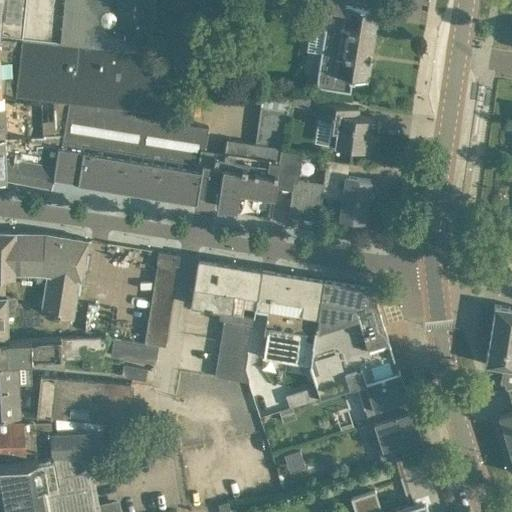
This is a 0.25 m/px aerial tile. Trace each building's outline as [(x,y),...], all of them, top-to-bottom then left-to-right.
[(0,0),(0,2),(153,18),(154,0),(0,0)] [(374,0),(323,0),(320,26),(325,27),(316,84),(350,89),(352,75),(367,78),(378,4),(374,4),(374,0)] [(150,49),(153,18),(0,2),(0,33),(23,36),(150,49)] [(53,98),(68,99),(136,107),(158,109),(164,50),(150,49),(23,36),(0,33),(0,92),(2,92),(3,92),(53,98)] [(182,111),(200,114),(204,80),(186,77),(182,111)] [(226,138),(223,155),(214,154),(213,163),(203,161),(201,168),(197,193),(217,196),(216,202),(222,203),(261,210),(261,209),(271,211),(274,186),(280,147),(288,93),(264,89),(256,143),(226,138)] [(0,133),(39,131),(42,131),(41,119),(41,101),(3,96),(3,92),(2,92),(0,92),(0,133)] [(311,95),(293,93),(292,104),(309,106),(311,95)] [(64,130),(68,99),(53,98),(53,119),(54,130),(64,130)] [(81,181),(90,182),(91,175),(95,175),(99,152),(201,168),(203,161),(209,125),(135,113),(136,107),(68,99),(64,130),(54,130),(42,131),(39,131),(29,182),(52,186),(53,179),(60,180),(63,184),(78,186),(81,184),(81,181)] [(358,106),(339,103),(323,101),(321,118),(332,120),(328,143),(368,149),(373,117),(357,114),(358,106)] [(0,177),(6,178),(6,177),(29,182),(39,131),(0,133),(0,177)] [(280,147),(274,186),(291,188),(287,214),(319,219),(322,194),(324,181),(323,181),(298,177),(302,150),(280,147)] [(197,193),(199,180),(201,168),(99,152),(95,175),(91,175),(90,182),(196,199),(197,193)] [(326,157),(323,181),(324,181),(322,194),(342,197),(339,216),(352,218),(352,216),(364,217),(370,178),(348,174),(350,161),(326,157)] [(40,311),(73,316),(80,277),(82,278),(88,238),(45,230),(15,230),(15,229),(0,228),(0,274),(3,274),(14,274),(14,271),(37,272),(35,280),(45,281),(40,311)] [(171,251),(160,249),(158,249),(156,260),(157,260),(178,264),(180,252),(176,252),(171,251)] [(225,308),(222,308),(230,260),(198,255),(194,275),(190,303),(201,304),(200,310),(224,314),(225,308)] [(262,266),(230,260),(222,308),(225,308),(224,314),(224,318),(214,375),(249,380),(245,367),(247,352),(255,304),(259,285),(262,266)] [(267,332),(263,354),(310,364),(319,313),(325,276),(293,271),(275,268),(262,266),(259,285),(255,304),(269,306),(264,331),(267,331),(267,332)] [(0,337),(8,338),(7,310),(17,300),(17,295),(7,296),(7,292),(4,292),(3,274),(0,274),(0,337)] [(397,369),(394,354),(389,340),(376,299),(369,297),(372,283),(325,276),(319,313),(310,364),(314,376),(315,383),(320,396),(357,384),(399,370),(399,369),(397,369)] [(503,365),(511,366),(511,305),(494,303),(485,362),(503,365)] [(0,358),(17,358),(38,357),(88,356),(103,359),(107,334),(70,335),(59,337),(8,338),(0,337),(0,358)] [(157,344),(144,341),(112,336),(109,354),(154,361),(157,344)] [(17,358),(0,358),(0,387),(18,386),(17,358)] [(147,367),(124,362),(121,374),(145,379),(147,367)] [(511,366),(503,365),(500,382),(504,382),(506,387),(507,387),(511,385),(511,366)] [(357,384),(369,422),(412,408),(412,406),(411,407),(399,370),(357,384)] [(55,415),(102,420),(127,422),(131,383),(41,374),(37,413),(55,415)] [(307,385),(312,398),(320,396),(315,383),(307,385)] [(312,398),(307,385),(299,388),(304,401),(312,398)] [(511,385),(507,387),(511,401),(511,408),(498,413),(500,418),(511,414),(511,385)] [(18,386),(0,387),(0,412),(20,412),(18,386)] [(299,388),(291,391),(295,404),(304,401),(299,388)] [(287,406),(295,404),(291,391),(283,393),(287,406)] [(292,406),(280,410),(283,419),(295,415),(292,406)] [(412,408),(369,422),(381,460),(419,447),(424,445),(412,408)] [(508,445),(511,444),(511,443),(511,414),(500,418),(508,445)] [(0,456),(82,452),(123,450),(123,440),(102,440),(102,431),(102,420),(55,415),(57,432),(51,432),(50,419),(0,419),(0,456)] [(284,453),(288,464),(303,459),(299,448),(284,453)] [(0,511),(96,511),(82,452),(0,456),(0,511)] [(382,511),(375,489),(351,497),(355,511),(429,511),(425,498),(411,503),(410,503),(384,511),(382,511)]
